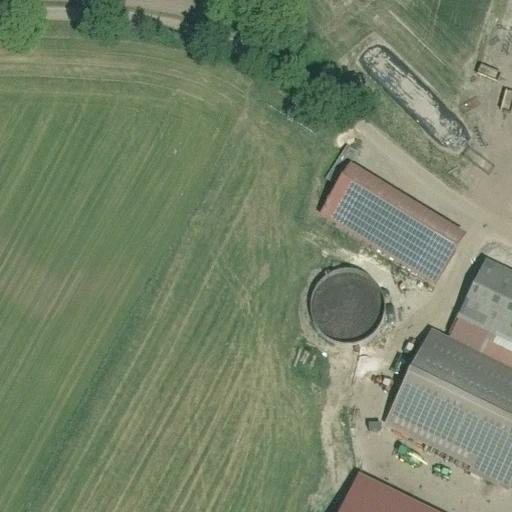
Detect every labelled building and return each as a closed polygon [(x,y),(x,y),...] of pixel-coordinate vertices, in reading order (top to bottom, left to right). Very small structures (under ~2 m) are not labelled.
[(462,239),(347,168),(317,217),(432,288),(462,239)] [(511,264),(472,245),(444,302),(511,336),(511,264)] [(392,293),(339,271),(315,325),(369,348),(392,293)] [(511,456),(511,388),(409,337),(370,414),(500,479),(511,456)] [(421,511),(355,479),(338,511),(421,511)]
